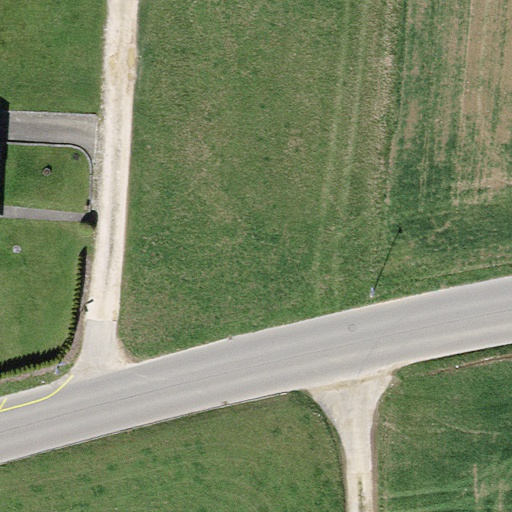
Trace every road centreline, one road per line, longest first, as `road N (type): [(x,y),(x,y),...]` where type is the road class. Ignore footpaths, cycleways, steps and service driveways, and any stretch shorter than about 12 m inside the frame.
road 1 (secondary): [(0,435),(347,344),(511,312)]
road 2 (track): [(347,344),(353,511)]
